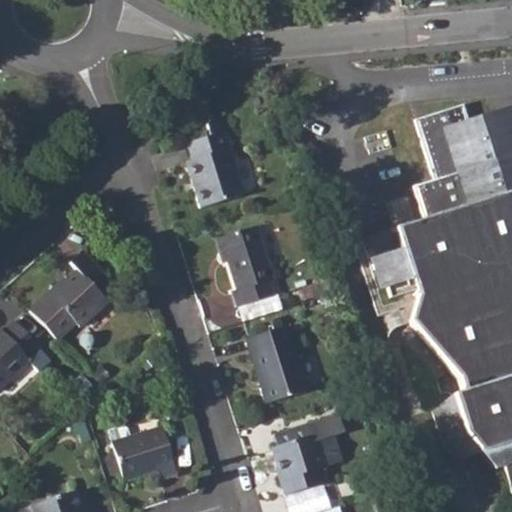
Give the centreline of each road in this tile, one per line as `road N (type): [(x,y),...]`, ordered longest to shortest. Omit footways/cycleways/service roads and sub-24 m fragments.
road 1 (residential): [(511,18),(213,43),(116,0)]
road 2 (residential): [(113,159),(172,289),(237,503)]
road 3 (residential): [(113,159),(0,258)]
